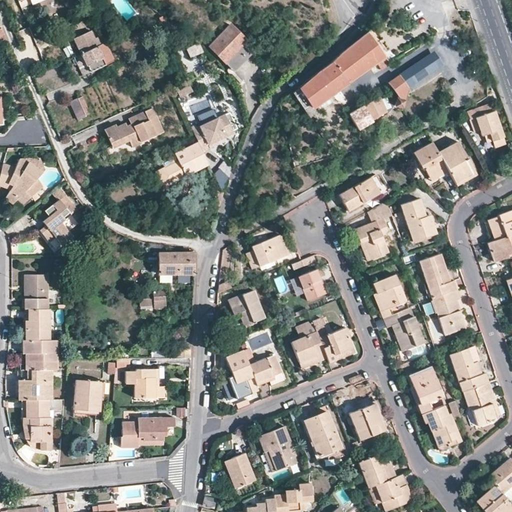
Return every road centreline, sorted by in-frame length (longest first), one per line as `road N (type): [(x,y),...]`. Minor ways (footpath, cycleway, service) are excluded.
road 1 (residential): [(214,245),(140,239),(81,200),(0,11)]
road 2 (residential): [(214,245),(277,96),(360,19)]
road 3 (residential): [(511,182),(466,206),(457,220),(511,392)]
road 4 (residential): [(196,464),(44,480),(2,466)]
road 5 (residential): [(199,434),(378,363)]
road 6 (residential): [(199,434),(205,281),(214,245)]
road 7 (residential): [(378,363),(319,211)]
road 8 (residential): [(439,489),(417,460),(378,363)]
